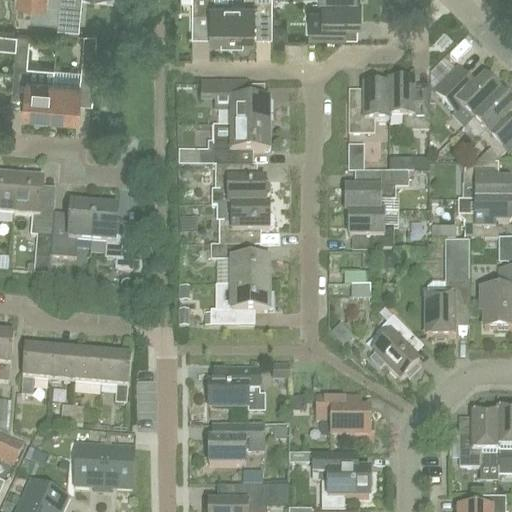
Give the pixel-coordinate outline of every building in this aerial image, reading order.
[(57,25),(59,0),(17,0),(17,2),(30,4),(29,23),(57,25)] [(59,0),(57,25),(57,33),(79,35),(81,8),(81,0),(59,0)] [(231,0),(190,0),(191,14),(209,14),(209,39),(209,43),(231,43),(231,5),(231,0)] [(231,5),(231,43),(253,43),(253,38),(253,15),(271,15),(271,0),(243,0),(243,5),(231,5)] [(309,9),(309,37),(316,37),(346,37),(346,23),(357,23),(360,23),(360,0),(322,0),(323,9),(309,9)] [(209,14),(191,14),(191,38),(209,39),(209,14)] [(271,25),(271,15),(253,15),(253,38),(271,38),(271,25)] [(346,23),(346,37),(357,37),(357,23),(346,23)] [(287,25),(271,25),(271,38),(271,42),(287,42),(287,25)] [(0,48),(15,50),(16,37),(0,35),(0,48)] [(94,64),(95,50),(96,36),(84,35),(81,72),(80,82),(93,83),(94,64)] [(29,38),(16,37),(15,50),(13,75),(11,99),(21,100),(20,109),(22,110),(23,110),(26,81),(53,83),(54,70),(26,68),(29,38)] [(429,91),(434,97),(457,74),(443,61),(428,75),(429,89),(429,91)] [(54,70),(53,83),(79,86),(80,82),(81,72),(54,70)] [(472,123),(499,96),(484,81),(474,91),(466,83),(457,74),(434,97),(455,117),(460,111),(472,123)] [(23,110),(23,116),(50,118),(53,83),(26,81),(24,99),(23,110)] [(93,83),(80,82),(79,86),(78,105),(91,106),(93,83)] [(429,89),(413,89),(413,85),(410,85),(409,82),(399,82),(398,85),(388,85),(388,88),(388,120),(402,120),(402,135),(428,135),(429,91),(429,89)] [(53,83),(50,118),(77,120),(78,105),(79,86),(53,83)] [(388,88),(377,88),(377,86),(365,86),(365,88),(363,89),(363,94),(363,110),(348,110),(348,138),(372,138),(373,125),(388,125),(388,120),(388,88)] [(230,113),(230,129),(268,129),(268,104),(264,104),(242,104),(242,89),(201,89),(200,104),(215,104),(215,113),(230,113)] [(242,104),(264,104),(264,90),(242,89),(242,104)] [(348,94),(348,110),(363,110),(363,94),(348,94)] [(499,162),(498,161),(504,155),(507,159),(511,154),(511,124),(509,122),(507,120),(511,114),(511,108),(499,96),(472,123),(484,135),(478,142),(489,152),(474,167),(494,167),(499,162)] [(460,111),(455,117),(451,120),(463,132),(472,123),(460,111)] [(472,123),(463,132),(472,141),(478,142),(484,135),(472,123)] [(267,156),(268,129),(230,129),(212,129),(212,145),(212,169),(215,169),(234,169),(234,156),(252,156),(267,156)] [(177,169),(212,169),(212,145),(207,145),(207,153),(177,154),(177,169)] [(363,149),(348,149),(348,176),(353,176),(363,176),(363,149)] [(241,184),(257,184),(257,169),(252,169),(252,156),(234,156),(234,169),(241,169),(241,184)] [(388,161),(388,176),(407,176),(428,176),(428,167),(428,161),(388,161)] [(462,205),(511,205),(511,197),(511,188),(507,183),(497,183),(497,167),(494,167),(474,167),(464,167),(464,179),(462,179),(462,205)] [(234,169),(215,169),(215,193),(227,193),(227,209),(231,209),(265,208),(265,200),(268,199),(270,196),(270,190),(268,187),(265,186),(265,184),(257,184),(241,184),(241,169),(234,169)] [(395,203),(395,192),(408,192),(407,176),(388,176),(374,176),(374,192),(353,192),(342,192),(342,217),(346,217),(379,217),(398,216),(398,203),(395,203)] [(374,192),(374,176),(363,176),(353,176),(353,192),(374,192)] [(407,176),(408,192),(428,192),(428,176),(407,176)] [(0,218),(14,219),(17,183),(0,181),(0,218)] [(51,249),(54,217),(54,209),(41,208),(42,191),(43,185),(17,183),(14,219),(32,221),(30,239),(36,239),(34,276),(49,278),(50,260),(51,249)] [(41,208),(54,209),(55,192),(42,191),(41,208)] [(211,209),(216,209),(227,209),(227,193),(215,193),(211,193),(211,209)] [(443,205),(431,206),(431,217),(443,217),(443,205)] [(457,220),(463,225),(463,232),(464,232),(464,243),(468,243),(497,243),(497,227),(507,227),(511,221),(511,205),(462,205),(457,205),(457,220)] [(92,246),(95,210),(71,208),(70,219),(54,217),(51,249),(50,260),(75,262),(77,244),(92,246)] [(218,234),(218,249),(238,249),(245,249),(245,235),(260,235),(268,235),(268,233),(272,233),(274,230),(274,224),(272,221),(268,221),(268,208),(265,208),(231,209),(231,234),(218,234)] [(231,209),(227,209),(216,209),(216,225),(219,225),(218,234),(231,234),(231,209)] [(92,246),(105,247),(104,262),(115,263),(114,272),(142,274),(139,241),(116,239),(118,226),(119,212),(95,210),(92,246)] [(398,230),(398,216),(379,217),(346,217),(346,241),(350,241),(368,241),(368,252),(393,252),(393,230),(398,230)] [(195,221),(180,222),(181,237),(195,237),(195,221)] [(116,239),(139,241),(138,227),(118,226),(116,239)] [(430,242),(455,242),(454,229),(430,230),(430,242)] [(238,263),(254,263),(254,249),(260,249),(260,235),(245,235),(245,249),(238,249),(238,263)] [(366,255),(368,252),(368,241),(350,241),(350,255),(366,255)] [(511,242),(497,243),(498,266),(507,266),(507,274),(511,273),(511,242)] [(425,301),(425,339),(431,339),(434,343),(444,343),(447,339),(454,339),(454,331),(454,310),(468,310),(468,245),(455,245),(444,245),(444,285),(444,301),(425,301)] [(238,263),(238,249),(218,249),(210,249),(210,264),(214,264),(230,264),(230,289),(268,289),(268,263),(254,263),(238,263)] [(392,255),(382,255),(377,264),(383,272),(392,272),(397,263),(393,258),(392,255)] [(369,256),(361,256),(361,272),(370,272),(369,256)] [(1,259),(0,259),(0,274),(8,275),(9,260),(1,259)] [(214,264),(215,289),(230,289),(230,264),(214,264)] [(511,332),(511,273),(507,274),(499,274),(499,294),(480,294),(480,309),(480,316),(484,316),(484,333),(511,332)] [(343,276),(343,288),(349,288),(367,288),(366,276),(343,276)] [(425,291),(425,301),(444,301),(444,285),(431,285),(425,291)] [(367,288),(349,288),(349,303),(371,303),(371,300),(370,288),(367,288)] [(230,289),(230,314),(215,314),(210,314),(210,317),(205,317),(205,329),(238,329),(238,315),(254,315),(268,315),(268,312),(272,312),(272,297),(268,297),(268,289),(230,289)] [(230,314),(230,289),(215,289),(215,314),(230,314)] [(179,290),(179,304),(189,304),(189,290),(179,290)] [(387,308),(383,312),(392,321),(410,338),(413,336),(395,318),(397,317),(387,308)] [(468,330),(468,310),(454,310),(454,331),(468,330)] [(392,321),(383,312),(377,318),(386,327),(392,321)] [(194,320),(188,320),(188,314),(179,314),(179,329),(188,329),(188,328),(194,328),(194,320)] [(238,315),(238,329),(254,329),(254,315),(238,315)] [(400,348),(410,338),(392,321),(386,327),(376,337),(384,346),(373,357),(374,359),(370,363),(379,372),(383,368),(400,384),(405,379),(409,383),(419,372),(416,369),(418,366),(412,361),(400,348)] [(330,336),(343,349),(352,339),(340,327),(330,336)] [(0,338),(0,384),(8,386),(12,339),(0,338)] [(400,348),(412,361),(422,351),(414,342),(410,338),(400,348)] [(47,385),(50,354),(23,352),(19,398),(32,399),(33,384),(47,385)] [(75,387),(76,357),(50,354),(47,385),(75,387)] [(100,389),(103,359),(76,357),(75,387),(100,389)] [(103,359),(100,389),(116,391),(115,407),(126,408),(127,391),(130,361),(103,359)] [(272,368),(272,383),(289,383),(289,368),(272,368)] [(264,398),(259,399),(259,373),(213,373),(213,386),(208,386),(208,412),(212,412),(247,412),(247,416),(265,416),(264,398)] [(306,401),(289,401),(289,416),(306,416),(306,401)] [(361,413),(361,401),(316,401),(316,424),(331,424),(331,440),(354,440),(354,447),(372,448),(372,425),(368,425),(369,413),(361,413)] [(11,404),(0,403),(0,432),(8,435),(11,404)] [(82,428),(84,412),(73,411),(61,410),(60,426),(82,428)] [(511,412),(497,413),(497,417),(498,471),(498,478),(511,478),(511,412)] [(498,471),(497,417),(471,417),(471,423),(471,440),(458,440),(458,463),(458,471),(479,471),(498,471)] [(458,423),(458,440),(471,440),(471,423),(458,423)] [(262,455),(262,429),(212,429),(212,443),(208,443),(208,469),(244,469),(244,455),(262,455)] [(286,431),(272,431),(272,443),(286,443),(286,431)] [(448,464),(458,463),(458,440),(448,440),(448,464)] [(0,461),(13,467),(21,451),(0,441),(0,461)] [(102,495),(105,451),(76,449),(73,490),(94,491),(93,494),(102,495)] [(105,451),(102,495),(110,495),(111,492),(132,493),(134,453),(105,451)] [(354,458),(289,458),(289,468),(312,468),(312,484),(321,484),(327,484),(327,501),(345,501),(368,501),(368,495),(371,492),(371,483),(368,479),(368,473),(357,473),(357,458),(354,458)] [(479,487),(498,487),(498,478),(498,471),(479,471),(479,487)] [(242,476),(242,489),(262,489),(262,475),(244,475),(242,476)] [(344,511),(345,501),(327,501),(327,484),(321,484),(321,511),(344,511)] [(18,511),(20,511),(63,511),(68,502),(65,501),(30,485),(18,511)] [(242,489),(234,489),(234,507),(216,507),(208,507),(208,508),(203,508),(203,511),(266,511),(266,489),(262,489),(242,489)] [(234,507),(234,489),(216,489),(216,507),(234,507)] [(266,489),(266,511),(288,511),(289,489),(266,489)] [(480,511),(481,501),(471,501),(471,511),(480,511)] [(504,511),(505,501),(498,501),(481,501),(480,511),(504,511)]
